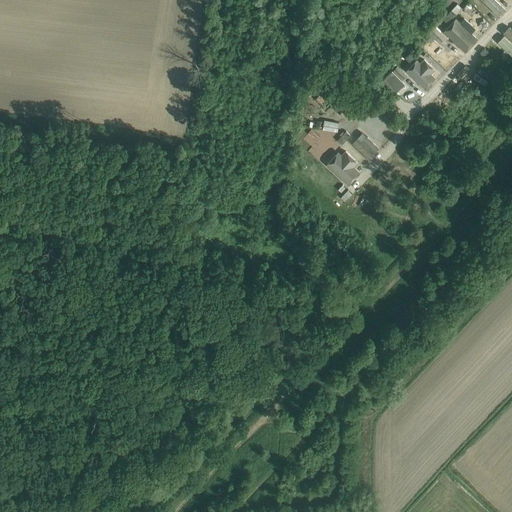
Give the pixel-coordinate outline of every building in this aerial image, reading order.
[(478,0),(496,16),(503,9),(493,0),(478,0)] [(447,24),(456,15),(452,11),(443,20),(447,24)] [(454,19),(441,33),(463,53),(476,39),(472,35),(475,32),(461,19),(457,22),(454,19)] [(445,37),(433,26),(428,32),(440,43),(445,37)] [(511,30),(509,28),(503,34),(511,42),(511,30)] [(511,44),(504,37),(499,43),(511,55),(511,44)] [(410,63),(418,54),(414,50),(405,59),(410,63)] [(422,91),(434,79),(428,73),(432,69),(421,58),(416,62),(414,60),(403,71),(422,91)] [(405,76),(396,67),(393,70),(402,79),(405,76)] [(392,71),(383,80),(392,89),(401,80),(392,71)] [(319,96),(316,99),(322,104),(325,101),(319,96)] [(337,130),(339,121),(324,119),(322,128),(337,130)] [(342,145),(351,135),(346,131),(338,141),(342,145)] [(361,132),(355,139),(371,156),(378,149),(361,132)] [(339,155),(335,151),(323,164),(347,187),(359,174),(353,168),(357,164),(343,151),(339,155)]
